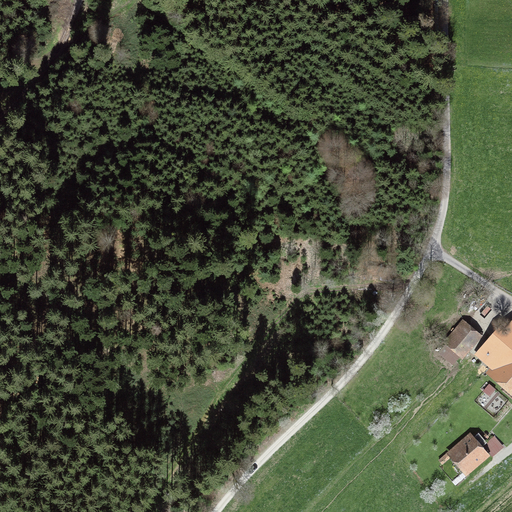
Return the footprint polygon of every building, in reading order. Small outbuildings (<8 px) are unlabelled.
[(511,322),(507,328),(503,325),(475,359),(492,374),(487,380),(511,401),(511,322)] [(479,339),(460,323),(441,345),(460,361),(479,339)] [(476,353),(489,339),(485,336),(472,350),(476,353)] [(488,454),(471,435),(446,457),(463,476),(488,454)] [(484,444),(494,456),(505,446),(494,435),(484,444)]
